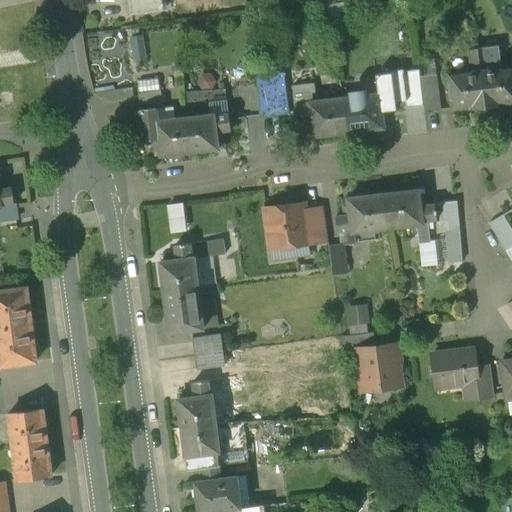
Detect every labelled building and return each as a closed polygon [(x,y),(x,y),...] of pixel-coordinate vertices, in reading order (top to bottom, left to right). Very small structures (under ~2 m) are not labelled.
[(162,0),(128,0),(130,15),(164,10),(162,0)] [(343,3),(328,6),(330,19),(346,16),(343,3)] [(477,30),(479,49),(489,48),(490,54),(497,53),(494,24),(476,26),(477,30)] [(464,56),(469,56),(469,50),(479,49),(477,30),(461,32),(464,56)] [(147,34),(134,35),(135,57),(148,57),(147,34)] [(489,48),(479,49),(481,70),(492,69),(490,54),(489,48)] [(469,56),(471,71),(481,70),(479,49),(469,50),(469,56)] [(435,58),(418,60),(419,69),(420,76),(437,74),(435,58)] [(511,66),(492,69),(481,70),(486,108),(502,106),(501,104),(511,102),(511,66)] [(388,73),(375,75),(378,94),(379,93),(382,112),(387,111),(396,110),(395,103),(404,102),(406,101),(402,72),(403,72),(403,71),(403,69),(388,71),(388,73)] [(419,69),(403,71),(403,72),(402,72),(406,101),(404,102),(405,108),(423,106),(420,76),(419,69)] [(471,71),(448,74),(449,85),(448,85),(449,95),(450,94),(452,109),(468,108),(469,110),(486,108),(481,70),(471,71)] [(283,72),(256,76),(262,115),(289,112),(283,72)] [(437,74),(420,76),(423,106),(424,112),(441,110),(437,74)] [(171,84),(171,87),(171,92),(184,92),(184,83),(171,84)] [(312,84),(291,86),(294,106),(308,104),(308,103),(315,102),(312,84)] [(171,87),(160,88),(162,107),(184,104),(184,92),(171,92),(171,87)] [(138,91),(140,108),(155,107),(155,108),(162,107),(160,88),(138,91)] [(226,89),(184,92),(184,104),(185,117),(214,114),(214,115),(229,114),(226,89)] [(378,94),(344,98),(348,131),(373,128),(384,127),(383,122),(388,121),(387,111),(382,112),(379,93),(378,94)] [(315,102),(308,103),(308,104),(312,131),(312,136),(323,135),(323,134),(348,131),(344,98),(315,102)] [(308,104),(294,106),(295,112),(294,112),(294,115),(295,115),(296,122),(305,121),(306,132),(312,131),(308,104)] [(155,107),(140,108),(142,124),(157,122),(157,120),(155,108),(155,107)] [(214,114),(185,117),(189,150),(207,148),(207,149),(218,147),(217,142),(214,115),(214,114)] [(229,114),(214,115),(217,142),(224,141),(222,130),(230,129),(229,114)] [(185,117),(157,120),(157,122),(160,148),(161,154),(171,153),(171,152),(189,150),(185,117)] [(157,122),(142,124),(144,139),(153,138),(154,149),(160,148),(157,122)] [(11,188),(5,189),(3,177),(0,177),(0,205),(14,203),(11,188)] [(407,193),(383,196),(388,229),(416,225),(422,224),(422,223),(418,195),(417,191),(407,192),(407,193)] [(433,205),(425,206),(424,195),(418,195),(422,223),(426,222),(436,221),(433,205)] [(383,196),(358,200),(357,199),(347,201),(348,206),(352,233),(352,235),(353,234),(388,229),(383,196)] [(180,197),(165,199),(170,226),(185,224),(180,197)] [(457,202),(442,203),(445,230),(459,229),(457,202)] [(14,203),(0,205),(0,206),(0,207),(0,206),(0,221),(16,219),(14,203)] [(304,205),(265,210),(270,249),(308,244),(305,215),(305,214),(304,205)] [(348,206),(342,207),(344,218),(335,219),(338,235),(346,234),(352,233),(348,206)] [(305,214),(305,215),(308,244),(309,244),(328,242),(324,212),(305,214)] [(511,249),(511,232),(503,217),(488,226),(505,254),(511,249)] [(422,223),(422,224),(416,225),(419,244),(429,242),(426,222),(422,223)] [(459,229),(445,230),(448,265),(462,264),(459,229)] [(352,233),(346,234),(348,245),(355,244),(353,234),(352,235),(352,233)] [(223,239),(189,244),(191,257),(193,257),(193,259),(225,255),(223,239)] [(189,244),(174,246),(175,254),(164,255),(164,261),(191,257),(189,244)] [(308,244),(270,249),(272,263),(311,258),(309,244),(308,244)] [(345,245),(329,247),(332,277),(349,275),(345,245)] [(164,261),(159,261),(160,272),(161,272),(163,291),(197,287),(193,259),(193,257),(191,257),(164,261)] [(26,287),(0,290),(0,365),(36,361),(31,328),(32,328),(31,321),(26,287)] [(197,287),(163,291),(166,309),(165,309),(167,320),(201,315),(197,287)] [(201,315),(167,320),(169,333),(202,328),(201,315)] [(192,337),(194,357),(221,354),(218,334),(192,337)] [(371,335),(340,339),(342,354),(358,352),(358,351),(373,349),(371,335)] [(373,349),(358,351),(358,352),(360,370),(358,373),(359,381),(362,384),(363,391),(398,387),(393,347),(373,349)] [(474,351),(432,356),(437,390),(476,385),(478,385),(477,370),(474,351)] [(221,354),(194,357),(196,370),(223,367),(221,354)] [(511,363),(502,365),(507,402),(511,401),(511,363)] [(490,368),(477,370),(478,385),(476,385),(478,400),(494,398),(490,368)] [(207,381),(209,396),(212,396),(227,394),(226,379),(207,381)] [(207,381),(191,383),(192,391),(182,392),(183,399),(209,396),(207,381)] [(183,399),(177,400),(179,410),(181,429),(215,424),(212,396),(183,399)] [(42,409),(8,413),(12,447),(46,442),(42,409)] [(215,424),(181,429),(184,447),(183,447),(185,457),(190,457),(216,453),(219,453),(215,424)] [(46,442),(12,447),(17,480),(51,476),(46,442)] [(219,453),(216,453),(218,467),(220,467),(246,464),(244,450),(219,453)] [(216,453),(190,457),(191,463),(201,462),(202,469),(203,469),(218,467),(216,453)] [(218,467),(203,469),(204,482),(196,483),(198,511),(219,511),(236,510),(240,510),(237,478),(221,480),(220,467),(218,467)] [(246,477),(237,478),(240,510),(250,509),(246,477)]
